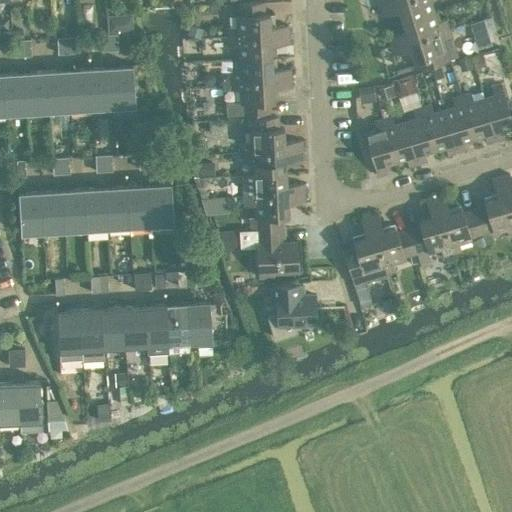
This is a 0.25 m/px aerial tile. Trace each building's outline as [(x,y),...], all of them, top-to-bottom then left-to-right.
[(402,21),(432,11),(428,0),(429,0),(398,0),(379,6),(382,14),(398,9),(402,21)] [(227,37),(288,34),(288,24),(270,25),(270,12),(264,12),(264,1),(237,2),(239,27),(227,27),(227,37)] [(391,45),(448,28),(445,18),(434,21),(432,11),(402,21),(405,30),(388,35),(391,45)] [(190,27),(188,33),(190,34),(200,37),(203,29),(191,25),(190,27)] [(456,54),(448,28),(391,45),(393,54),(411,48),(416,67),(456,54)] [(488,29),(474,34),(480,53),(494,48),(498,47),(492,28),(488,29)] [(9,29),(0,29),(0,40),(10,39),(9,29)] [(13,37),(23,37),(23,29),(13,29),(13,37)] [(108,49),(107,33),(99,34),(100,50),(108,49)] [(107,33),(108,49),(117,49),(116,33),(107,33)] [(288,34),(227,37),(228,46),(240,46),(240,58),(272,57),(271,44),(289,43),(288,34)] [(65,52),(64,36),(56,37),(58,53),(65,52)] [(64,36),(65,52),(73,52),(72,36),(64,36)] [(21,39),(22,55),(30,54),(29,38),(21,39)] [(22,55),(21,39),(13,39),(14,56),(22,55)] [(482,53),(473,56),(476,67),(486,64),(482,53)] [(469,56),(457,60),(460,69),(471,66),(469,56)] [(230,79),(290,77),(290,68),(273,68),(272,57),(240,58),(241,70),(229,71),(230,79)] [(109,65),(112,105),(134,103),(131,64),(109,65)] [(88,67),(90,106),(112,105),(109,65),(88,67)] [(439,65),(430,67),(433,77),(442,74),(439,65)] [(66,68),(69,108),(90,106),(88,67),(66,68)] [(44,70),(47,109),(69,108),(66,68),(44,70)] [(23,71),(25,110),(47,109),(44,70),(23,71)] [(1,72),(4,112),(25,110),(23,71),(1,72)] [(206,72),(202,75),(203,80),(206,84),(212,83),(216,80),(216,75),(212,72),(206,72)] [(410,74),(396,78),(401,93),(414,89),(410,74)] [(290,77),(230,79),(230,90),(242,90),(244,114),(270,113),(269,100),(274,100),(273,88),(291,87),(290,77)] [(392,84),(378,88),(380,98),(395,94),(392,84)] [(373,85),(358,87),(359,96),(374,94),(373,85)] [(483,99),(495,141),(505,138),(502,128),(511,124),(511,121),(501,86),(490,89),(493,96),(483,99)] [(461,97),(473,137),(483,134),(486,144),(495,141),(483,99),(473,103),(470,95),(461,97)] [(473,137),(461,97),(452,100),(454,108),(444,111),(456,152),(466,149),(463,140),(473,137)] [(422,109),(434,148),(443,145),(446,155),(456,152),(444,111),(434,114),(432,106),(422,109)] [(434,148),(422,109),(412,112),(415,120),(406,123),(418,164),(427,161),(424,151),(434,148)] [(241,151),(302,149),(302,140),(284,141),(283,128),(278,129),(278,116),(252,117),(253,142),(241,143),(241,151)] [(384,121),(396,159),(406,156),(409,166),(418,164),(406,123),(395,126),(393,118),(384,121)] [(396,159),(384,121),(374,124),(377,131),(365,135),(378,176),(388,173),(385,162),(396,159)] [(302,149),(241,151),(242,162),(254,161),(255,173),(286,172),(285,159),(302,158),(302,149)] [(146,151),(147,167),(155,167),(154,150),(146,151)] [(147,167),(146,151),(137,152),(138,168),(147,167)] [(104,170),(103,153),(94,154),(95,171),(104,170)] [(103,153),(104,170),(112,170),(111,153),(103,153)] [(61,173),(60,156),(51,157),(52,173),(61,173)] [(60,156),(61,173),(69,172),(68,156),(60,156)] [(25,175),(24,168),(24,159),(16,159),(17,175),(25,175)] [(212,161),(197,161),(197,173),(212,173),(212,161)] [(286,183),(286,172),(255,173),(243,173),(244,194),(304,193),(304,183),(286,183)] [(500,176),(511,217),(511,184),(509,173),(500,176)] [(197,176),(194,176),(201,197),(206,196),(206,176),(197,176)] [(511,236),(511,217),(500,176),(490,179),(495,196),(483,199),(485,204),(474,208),(481,233),(504,226),(507,238),(511,236)] [(148,183),(150,223),(172,222),(170,182),(148,183)] [(126,184),(129,225),(150,223),(148,183),(126,184)] [(105,186),(107,226),(129,225),(126,184),(105,186)] [(83,187),(86,228),(107,226),(105,186),(83,187)] [(62,188),(64,229),(86,228),(83,187),(62,188)] [(40,189),(42,230),(64,229),(62,188),(40,189)] [(42,230),(40,189),(18,191),(20,231),(42,230)] [(305,201),(304,193),(244,194),(244,205),(256,204),(257,215),(239,216),(239,228),(250,228),(283,227),(283,215),(288,215),(287,202),(305,201)] [(481,233),(474,208),(462,211),(461,206),(448,210),(443,193),(434,196),(451,254),(460,251),(457,240),(481,233)] [(407,228),(414,253),(438,245),(442,257),(451,254),(434,196),(425,198),(430,215),(419,219),(420,224),(407,228)] [(414,253),(407,228),(397,231),(395,226),(383,230),(378,212),(369,215),(386,274),(395,271),(391,260),(414,253)] [(386,274),(369,215),(360,218),(365,235),(352,239),(353,244),(342,247),(353,284),(386,274)] [(238,246),(251,245),(258,245),(259,270),(296,269),(295,242),(284,242),(283,227),(250,228),(238,228),(238,246)] [(184,269),(185,285),(193,285),(192,268),(184,269)] [(185,285),(184,269),(176,269),(175,269),(164,270),(165,279),(177,278),(177,286),(185,285)] [(141,272),(142,288),(150,288),(149,271),(141,272)] [(142,288),(141,272),(132,272),(134,289),(142,288)] [(164,286),(163,272),(154,273),(155,286),(164,286)] [(99,291),(98,274),(89,275),(91,292),(99,291)] [(98,274),(99,291),(107,290),(106,274),(98,274)] [(62,277),(54,277),(55,294),(63,293),(62,277)] [(282,310),(268,315),(275,337),(294,331),(293,322),(315,321),(314,294),(302,295),(301,283),(276,284),(277,298),(281,297),(282,310)] [(392,297),(379,300),(383,313),(383,314),(395,310),(395,309),(392,297)] [(185,300),(188,341),(197,341),(197,345),(211,344),(211,336),(226,335),(225,310),(220,310),(220,301),(209,302),(208,299),(185,300)] [(179,301),(163,302),(166,343),(167,352),(188,350),(188,341),(185,300),(179,301)] [(163,302),(149,303),(142,303),(145,344),(146,344),(146,353),(167,352),(166,343),(163,302)] [(145,344),(142,303),(121,304),(124,345),(145,344)] [(100,306),(103,346),(124,345),(121,304),(100,306)] [(100,306),(93,306),(78,307),(81,357),(82,357),(82,360),(104,358),(103,346),(100,306)] [(78,307),(62,308),(56,308),(58,349),(60,349),(60,358),(81,357),(78,307)] [(56,313),(44,314),(44,335),(57,335),(56,313)] [(15,349),(16,365),(24,364),(23,348),(15,349)] [(16,365),(15,349),(7,349),(8,365),(16,365)] [(115,374),(116,386),(127,386),(126,374),(115,374)] [(38,379),(23,380),(18,380),(20,420),(19,420),(19,430),(42,429),(39,379),(38,379)] [(0,421),(19,420),(20,420),(18,380),(0,381),(0,421)] [(47,420),(55,419),(64,419),(55,399),(46,399),(47,420)] [(108,421),(107,405),(97,406),(98,422),(108,421)]
